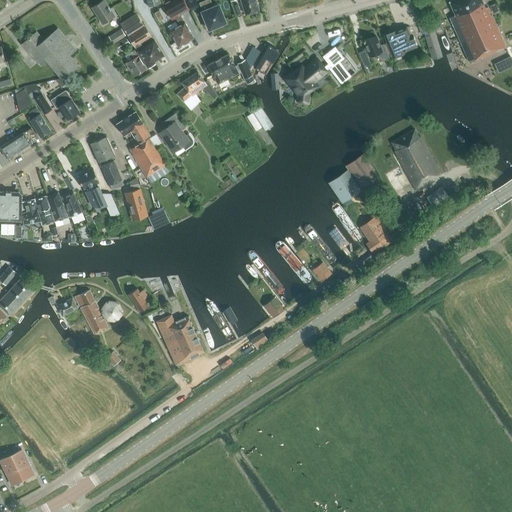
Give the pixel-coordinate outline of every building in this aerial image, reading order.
[(102,23),(114,16),(104,0),(103,0),(92,7),(102,23)] [(183,0),(180,0),(165,9),(171,19),(175,17),(179,24),(180,25),(178,26),(175,22),(168,26),(170,31),(179,46),(193,38),(190,33),(191,32),(185,22),(180,14),(189,10),(183,0)] [(185,0),(191,11),(199,7),(195,0),(185,0)] [(213,7),(209,0),(206,0),(199,3),(203,11),(202,12),(209,29),(226,22),(218,5),(213,7)] [(241,0),(246,14),(258,10),(255,0),(241,0)] [(485,8),(481,0),(452,0),(449,2),(455,15),(449,18),(468,61),(481,56),(482,58),(506,47),(488,7),(485,8)] [(136,13),(120,24),(128,36),(144,25),(136,13)] [(425,23),(418,26),(421,34),(424,32),(428,31),(425,23)] [(128,36),(127,36),(134,47),(135,47),(140,43),(151,36),(145,25),(144,25),(128,36)] [(410,37),(406,27),(396,31),(395,29),(384,34),(393,58),(404,53),(403,51),(417,46),(413,36),(410,37)] [(76,50),(58,29),(43,41),(36,32),(22,44),(38,62),(44,57),(47,61),(62,78),(77,65),(69,56),(76,50)] [(113,43),(126,36),(121,29),(109,36),(113,43)] [(428,31),(424,32),(432,59),(442,56),(434,29),(428,31)] [(379,45),(376,35),(363,41),(363,42),(370,57),(377,54),(378,56),(385,59),(389,58),(383,44),(379,45)] [(118,52),(120,51),(130,44),(126,37),(114,45),(118,52)] [(140,43),(135,47),(148,67),(155,63),(154,61),(157,59),(163,55),(154,40),(143,48),(140,43)] [(279,51),(267,44),(253,67),(263,80),(279,51)] [(296,70),(286,79),(298,94),(298,95),(298,98),(300,99),(302,100),(305,100),(307,99),(308,92),(309,91),(316,85),(316,84),(313,81),(330,68),(332,71),(341,82),(350,76),(350,75),(338,61),(343,58),(335,48),(324,57),(329,63),(323,67),(317,59),(310,64),(310,65),(304,70),(302,67),(297,71),(296,70)] [(138,56),(135,51),(134,50),(128,53),(132,59),(127,62),(135,75),(146,68),(138,56)] [(216,60),(207,65),(214,77),(215,79),(218,84),(238,73),(235,66),(228,54),(220,58),(215,60),(216,60)] [(248,54),(245,59),(250,67),(255,58),(248,54)] [(44,57),(38,62),(41,66),(47,61),(44,57)] [(245,60),(238,63),(239,64),(239,65),(242,71),(245,78),(252,74),(245,60)] [(183,81),(182,82),(192,96),(203,88),(214,98),(218,96),(208,81),(205,83),(198,72),(183,81)] [(278,73),(271,74),(272,90),(279,89),(278,73)] [(32,97),(40,93),(35,84),(26,87),(32,97)] [(192,96),(184,88),(177,94),(191,110),(198,103),(192,96)] [(20,112),(33,104),(24,89),(15,94),(20,112)] [(79,112),(70,99),(71,99),(65,90),(51,100),(57,108),(59,106),(68,119),(79,112)] [(44,114),(52,109),(41,93),(33,98),(44,114)] [(261,107),(253,112),(265,131),(273,126),(261,107)] [(39,114),(36,108),(29,112),(31,115),(28,117),(40,137),(50,131),(40,114),(39,114)] [(135,112),(117,124),(124,135),(130,131),(138,144),(129,149),(147,178),(166,166),(149,138),(151,137),(143,123),(135,112)] [(165,128),(160,132),(174,152),(182,146),(190,140),(186,135),(182,130),(186,127),(175,113),(162,123),(165,128)] [(253,113),(247,116),(256,131),(262,127),(253,113)] [(38,138),(31,127),(23,132),(0,147),(7,158),(30,143),(38,138)] [(419,137),(414,129),(391,142),(396,150),(395,151),(397,154),(395,155),(415,190),(434,179),(433,177),(441,173),(420,136),(419,137)] [(122,180),(114,160),(112,157),(115,156),(106,137),(90,144),(98,162),(100,162),(101,165),(110,185),(112,189),(124,184),(122,180)] [(348,170),(361,188),(379,177),(363,153),(345,165),(347,168),(348,170)] [(75,169),(86,164),(82,155),(71,161),(75,169)] [(74,189),(77,197),(84,215),(99,209),(90,188),(88,189),(88,187),(99,182),(93,168),(91,169),(91,168),(88,170),(88,171),(78,175),(84,189),(84,191),(78,193),(75,188),(72,189),(72,190),(74,189)] [(361,190),(360,189),(347,169),(328,182),(342,203),(355,194),(361,190)] [(426,197),(433,206),(448,196),(441,186),(426,197)] [(76,198),(77,197),(74,189),(72,190),(73,191),(62,196),(64,201),(70,216),(81,211),(76,198)] [(139,189),(126,193),(131,213),(133,219),(137,218),(147,215),(139,189)] [(0,219),(21,221),(21,195),(19,192),(0,191),(0,219)] [(64,201),(62,196),(60,197),(58,192),(47,196),(51,208),(63,204),(62,202),(64,201)] [(37,208),(40,220),(41,224),(54,221),(46,196),(35,199),(37,208)] [(25,212),(37,208),(35,199),(23,202),(25,212)] [(63,204),(51,208),(54,221),(61,219),(63,224),(69,222),(63,204)] [(24,223),(40,220),(37,208),(25,212),(23,213),(24,223)] [(340,208),(326,217),(349,251),(363,241),(340,208)] [(153,229),(162,226),(170,222),(164,209),(156,213),(147,216),(153,229)] [(376,215),(362,225),(374,242),(368,246),(374,254),(394,240),(376,215)] [(315,226),(301,235),(323,268),(337,259),(315,226)] [(284,246),(270,256),(292,289),(306,279),(284,246)] [(315,274),(320,270),(312,257),(306,261),(315,274)] [(265,259),(251,269),(273,302),(287,292),(265,259)] [(309,278),(315,274),(306,261),(300,265),(309,278)] [(0,279),(6,284),(16,273),(9,266),(0,276),(0,279)] [(0,306),(9,315),(33,290),(21,278),(0,299),(0,306)] [(234,280),(220,289),(243,322),(257,313),(234,280)] [(139,292),(137,288),(128,294),(135,304),(140,312),(149,306),(146,301),(149,299),(143,289),(139,292)] [(89,290),(74,296),(94,334),(108,327),(105,320),(99,310),(89,290)] [(265,307),(271,303),(262,291),(257,295),(265,307)] [(52,305),(56,303),(52,295),(48,298),(52,305)] [(257,295),(251,299),(259,311),(265,307),(257,295)] [(62,316),(77,308),(72,298),(57,305),(62,316)] [(174,322),(171,315),(157,321),(176,364),(204,351),(188,316),(174,322)] [(257,350),(269,342),(263,332),(250,340),(257,350)] [(70,336),(64,340),(70,350),(77,345),(70,336)] [(113,365),(120,359),(113,351),(106,357),(113,365)] [(21,450),(11,455),(23,479),(33,474),(21,450)] [(12,484),(23,479),(11,455),(1,459),(12,484)]
